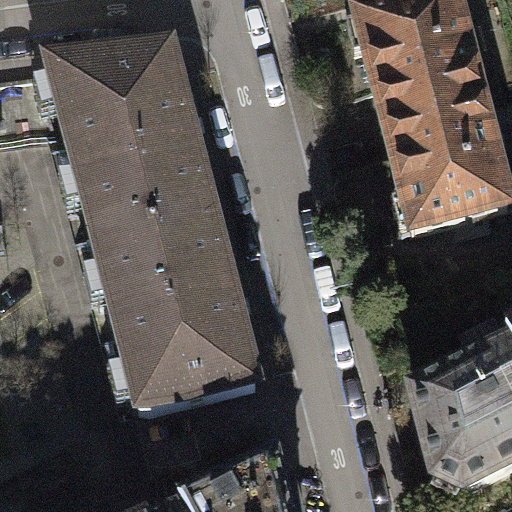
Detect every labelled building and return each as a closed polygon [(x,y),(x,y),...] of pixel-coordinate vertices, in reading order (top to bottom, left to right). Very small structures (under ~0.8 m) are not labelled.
[(364,56),(382,128),(481,103),(454,0),(419,0),(351,17),(354,26),(343,29),(351,60),(364,56)] [(170,55),(0,79),(0,148),(63,141),(99,252),(154,238),(209,224),(170,55)] [(481,103),(382,128),(401,203),(390,206),(396,233),(407,231),(409,240),(509,214),(481,103)] [(154,238),(99,252),(141,417),(252,389),(209,224),(154,238)] [(511,351),(510,349),(411,396),(432,483),(463,497),(511,471),(511,351)] [(282,511),(270,465),(177,509),(179,511),(282,511)] [(179,511),(177,509),(158,473),(83,511),(179,511)]
